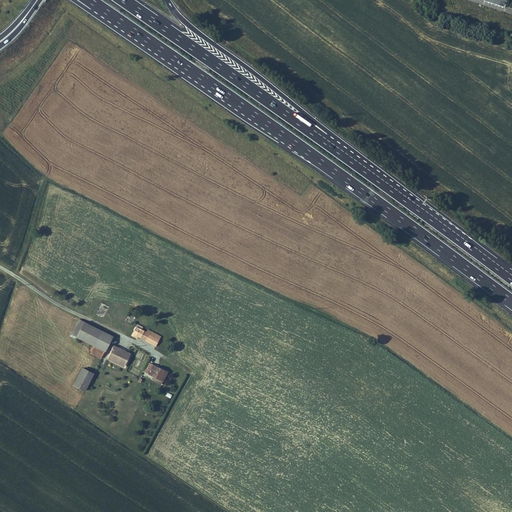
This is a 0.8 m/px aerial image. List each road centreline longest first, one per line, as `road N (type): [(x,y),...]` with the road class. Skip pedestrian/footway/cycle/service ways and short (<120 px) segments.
road 1 (motorway): [(96,5),(511,300)]
road 2 (motorway): [(337,149),(119,0)]
road 3 (motorway): [(337,149),(327,132),(191,27),(168,0)]
road 4 (motorway): [(511,276),(337,149)]
road 5 (unclassified): [(0,266),(185,368)]
